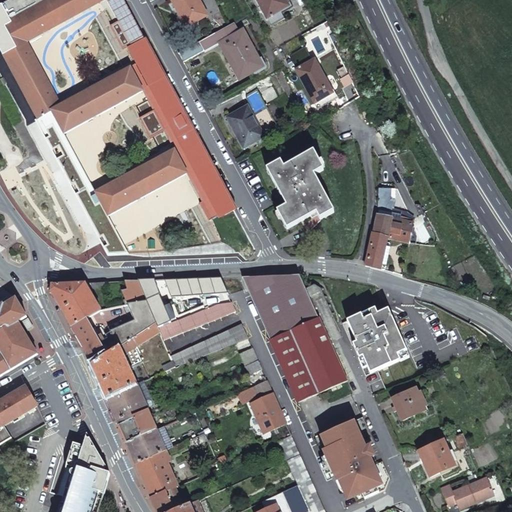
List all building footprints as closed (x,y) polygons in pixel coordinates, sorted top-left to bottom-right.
[(108,1),(110,0),(10,0),(3,4),(3,6),(0,7),(0,44),(79,192),(94,184),(67,133),(143,92),(132,70),(61,106),(28,43),(108,1)] [(110,0),(108,1),(118,21),(110,25),(123,48),(127,47),(144,38),(124,0),(110,0)] [(206,19),(196,0),(177,0),(171,4),(186,30),(206,19)] [(287,8),(282,0),(258,0),(273,26),(283,20),(279,12),(287,8)] [(233,25),(198,44),(204,54),(219,46),(239,35),(233,25)] [(263,69),(244,32),(219,46),(229,64),(233,62),(243,80),(263,69)] [(144,38),(127,47),(138,66),(132,70),(143,92),(153,110),(139,117),(150,137),(163,131),(175,152),(187,174),(202,201),(199,203),(209,220),(218,216),(219,218),(237,209),(146,37),(144,38)] [(336,98),(316,60),(298,70),(318,108),(336,98)] [(265,137),(248,107),(227,119),(244,149),(265,137)] [(187,174),(175,152),(82,199),(113,256),(131,255),(110,214),(187,174)] [(278,212),(288,231),(301,223),(307,234),(321,227),(314,216),(318,213),(322,220),(335,213),(315,175),(323,171),(314,153),(284,168),(282,163),(267,171),(286,207),(278,212)] [(379,211),(392,214),(392,211),(394,202),(390,200),(391,190),(380,190),(379,200),(378,199),(377,210),(379,211)] [(379,211),(378,216),(413,224),(414,220),(407,215),(392,211),(392,214),(379,211)] [(377,216),(373,235),(387,239),(409,244),(411,235),(413,225),(413,224),(378,216),(377,216)] [(387,239),(373,235),(366,267),(380,270),(381,265),(385,247),(387,239)] [(390,248),(385,247),(381,265),(386,266),(390,248)] [(297,402),(345,380),(297,275),(241,277),(297,402)] [(155,282),(154,280),(151,280),(137,281),(144,298),(127,302),(135,318),(114,330),(115,333),(101,342),(87,318),(71,327),(78,340),(87,356),(91,364),(156,325),(160,334),(163,341),(235,311),(231,302),(218,303),(171,322),(159,296),(159,295),(156,288),(157,287),(161,296),(227,292),(222,281),(155,282)] [(144,298),(137,281),(129,281),(129,288),(121,290),(127,302),(144,298)] [(86,283),(52,284),(51,292),(71,327),(87,318),(100,309),(86,283)] [(0,376),(37,355),(18,323),(27,318),(16,299),(3,306),(2,304),(0,305),(0,376)] [(375,308),(361,314),(364,320),(378,314),(375,308)] [(388,309),(378,314),(364,320),(361,314),(347,320),(353,333),(356,342),(353,343),(359,357),(362,356),(367,366),(370,372),(399,360),(396,355),(405,350),(388,309)] [(162,367),(164,373),(178,367),(247,336),(241,324),(169,356),(171,362),(162,367)] [(156,325),(91,364),(106,398),(135,385),(122,356),(160,334),(156,325)] [(356,342),(353,333),(348,335),(352,343),(353,343),(356,342)] [(257,360),(251,346),(238,352),(244,366),(257,360)] [(408,357),(405,350),(396,355),(399,360),(400,361),(408,357)] [(367,366),(362,356),(359,357),(357,358),(362,368),(367,366)] [(244,366),(243,367),(246,375),(261,368),(257,360),(244,366)] [(277,404),(272,394),(266,380),(252,386),(258,400),(250,404),(263,432),(285,422),(280,411),(276,412),(273,405),(277,404)] [(106,398),(117,423),(146,410),(135,385),(106,398)] [(37,405),(27,386),(0,402),(0,444),(12,438),(4,425),(37,405)] [(424,410),(414,388),(391,398),(394,404),(396,409),(400,420),(424,410)] [(117,423),(125,443),(156,429),(146,410),(117,423)] [(373,443),(362,417),(314,439),(345,507),(384,489),(389,477),(372,464),(364,447),(373,443)] [(192,432),(194,438),(203,433),(201,427),(192,432)] [(125,443),(135,464),(165,451),(156,429),(125,443)] [(194,438),(191,439),(194,446),(207,440),(203,433),(194,438)] [(286,460),(299,454),(290,433),(274,441),(283,461),(286,460)] [(70,468),(56,511),(89,511),(100,476),(102,467),(104,467),(88,440),(85,438),(82,446),(73,444),(66,467),(70,468)] [(446,448),(441,438),(416,450),(428,475),(456,463),(448,447),(446,448)] [(135,464),(150,498),(177,486),(167,463),(170,461),(165,451),(135,464)] [(297,484),(310,479),(299,454),(286,460),(297,484)] [(213,469),(218,466),(216,461),(210,463),(213,469)] [(96,511),(108,475),(105,474),(100,476),(89,511),(96,511)] [(448,482),(438,486),(446,504),(454,501),(457,507),(473,501),(472,498),(478,496),(482,497),(493,493),(486,476),(451,490),(448,482)] [(308,511),(325,511),(310,479),(297,484),(308,511)] [(150,498),(156,511),(170,511),(183,506),(177,493),(189,487),(187,481),(177,486),(150,498)] [(291,511),(282,491),(262,500),(265,509),(258,511),(291,511)] [(170,511),(200,511),(196,501),(183,506),(170,511)]
